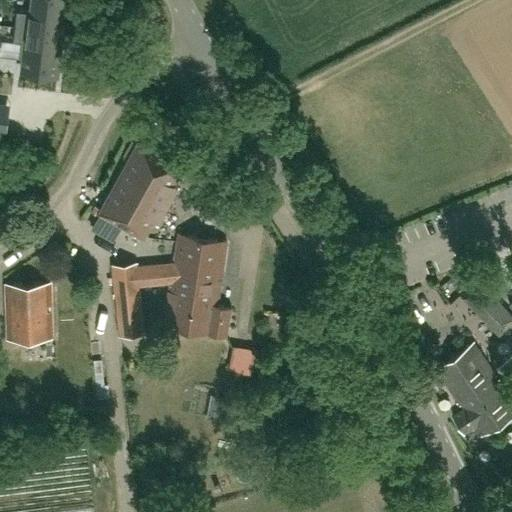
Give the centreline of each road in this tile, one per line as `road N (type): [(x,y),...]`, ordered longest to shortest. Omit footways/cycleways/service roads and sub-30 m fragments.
road 1 (tertiary): [(477,511),(436,421),(203,42)]
road 2 (unclassified): [(0,258),(55,209),(134,91),(203,42)]
